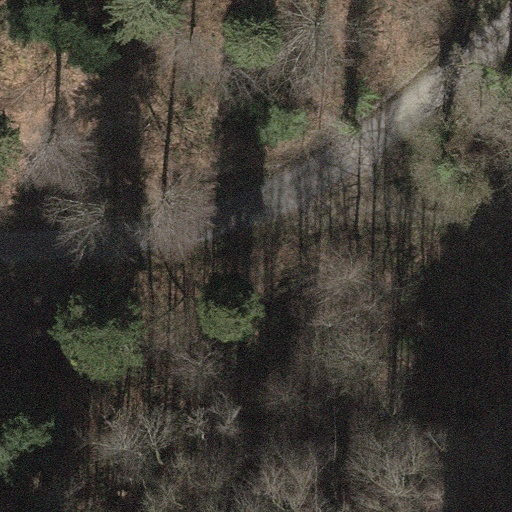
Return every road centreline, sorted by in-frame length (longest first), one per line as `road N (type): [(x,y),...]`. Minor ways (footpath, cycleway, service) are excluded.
road 1 (track): [(227,511),(454,340),(481,290),(480,210)]
road 2 (track): [(511,20),(355,147),(232,213)]
road 3 (track): [(232,213),(511,209)]
road 4 (track): [(232,213),(175,229),(0,249)]
